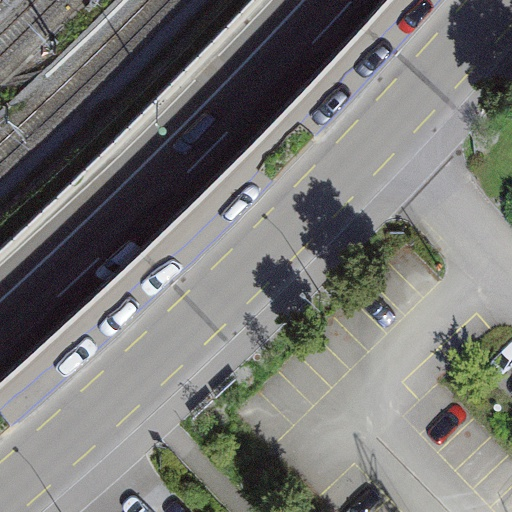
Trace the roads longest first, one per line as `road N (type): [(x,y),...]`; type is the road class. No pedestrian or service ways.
road 1 (tertiary): [(0,501),(122,397),(389,135),(508,0)]
road 2 (motorway): [(0,474),(229,270),(478,0)]
road 3 (motorway): [(355,0),(140,225),(0,350)]
